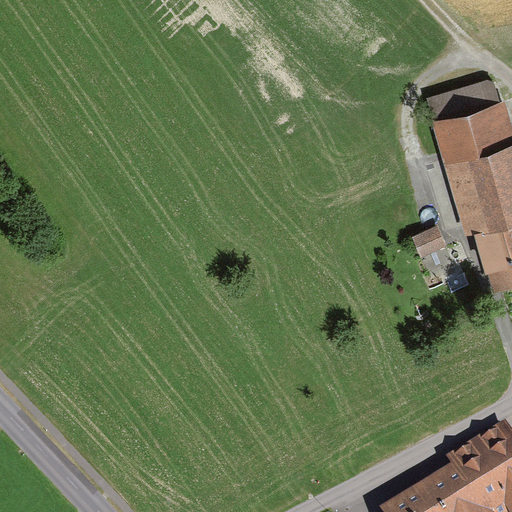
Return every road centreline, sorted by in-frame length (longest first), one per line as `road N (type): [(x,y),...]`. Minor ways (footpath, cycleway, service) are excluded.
road 1 (residential): [(307,511),(511,401)]
road 2 (track): [(129,511),(0,374)]
road 3 (tertiary): [(98,511),(0,409)]
